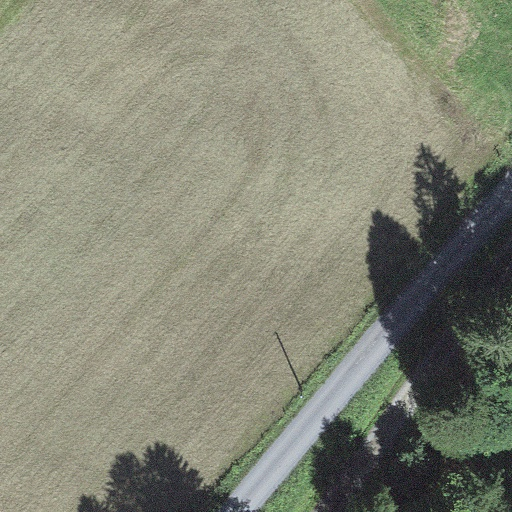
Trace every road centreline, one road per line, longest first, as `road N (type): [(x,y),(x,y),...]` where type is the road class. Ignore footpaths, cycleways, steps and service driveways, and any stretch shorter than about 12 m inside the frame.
road 1 (unclassified): [(511,191),(231,511)]
road 2 (track): [(511,267),(327,511)]
